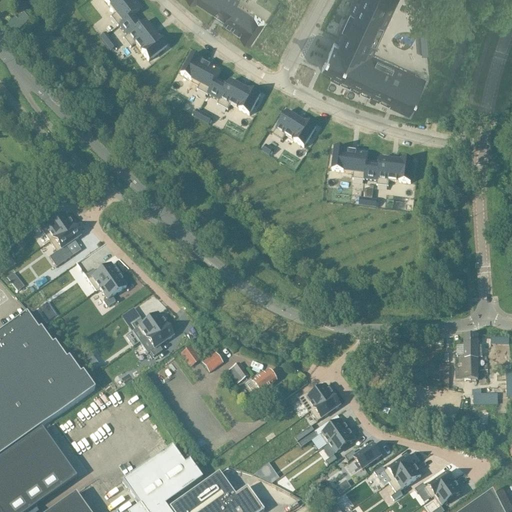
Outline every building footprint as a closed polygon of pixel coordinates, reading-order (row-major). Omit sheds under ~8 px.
[(103,0),(115,15),(110,18),(117,28),(118,27),(126,37),(122,40),(130,49),(134,45),(148,63),(166,48),(159,39),(157,40),(155,38),(151,33),(144,23),(137,29),(129,19),(139,11),(131,2),(129,0),(103,0)] [(192,0),(196,2),(197,1),(215,12),(215,13),(218,8),(229,15),(224,22),(242,34),(241,36),(251,43),(265,22),(238,4),(239,0),(192,0)] [(334,43),(322,68),(333,73),(330,78),(332,79),(389,105),(390,106),(392,101),(395,102),(393,107),(404,112),(406,107),(412,110),(424,85),(418,82),(420,78),(409,73),(407,77),(404,76),(407,71),(372,55),(397,0),(361,0),(360,1),(357,0),(355,0),(355,1),(337,38),(337,39),(342,41),(340,45),(334,43)] [(427,26),(420,27),(422,57),(429,56),(427,26)] [(105,34),(99,39),(110,53),(116,48),(105,34)] [(192,55),(181,76),(199,86),(197,91),(207,97),(208,96),(219,102),(217,106),(227,112),(230,106),(249,117),(260,96),(250,91),(249,92),(246,91),(240,88),(230,82),(225,90),(214,84),(220,73),(209,68),(203,64),(201,63),(202,61),(192,55)] [(196,111),(193,118),(209,126),(212,120),(196,111)] [(286,113),(272,136),(282,142),(285,137),(304,149),(316,129),(306,123),(305,125),(302,123),(297,120),(286,113)] [(265,147),(262,153),(269,158),(273,151),(265,147)] [(334,149),(331,172),(353,175),(352,181),(364,182),(364,181),(377,183),(376,187),(388,188),(389,183),(410,185),(413,162),(401,161),(401,163),(391,162),(385,161),(380,160),(378,169),(366,167),(367,155),(362,155),(355,154),(346,153),(346,151),(334,149)] [(31,195),(16,180),(9,187),(24,202),(31,195)] [(72,196),(72,195),(66,189),(59,195),(66,202),(72,196)] [(358,207),(376,209),(377,202),(359,200),(358,207)] [(46,221),(38,227),(49,243),(72,227),(64,216),(50,226),(46,221)] [(72,227),(49,243),(60,259),(69,253),(65,248),(79,238),(72,227)] [(92,271),(84,277),(95,293),(118,277),(110,266),(96,276),(92,271)] [(118,277),(95,293),(99,291),(106,301),(102,304),(106,309),(115,303),(111,298),(126,288),(118,277)] [(139,321),(131,327),(134,331),(131,333),(139,344),(165,327),(164,325),(166,324),(161,317),(159,318),(157,315),(143,325),(139,321)] [(0,457),(39,430),(94,391),(82,374),(79,376),(68,360),(65,361),(54,345),(51,347),(40,330),(37,332),(26,316),(0,333),(0,457)] [(165,327),(139,344),(147,356),(150,354),(153,358),(162,352),(158,348),(173,338),(165,327)] [(478,381),(477,359),(482,359),(481,347),(477,347),(477,337),(464,337),(465,358),(456,358),(456,377),(454,377),(454,380),(456,380),(456,381),(478,381)] [(491,338),(491,346),(509,347),(509,339),(491,338)] [(200,362),(190,348),(180,355),(190,369),(200,362)] [(215,355),(202,364),(209,374),(217,368),(216,367),(220,363),(215,355)] [(227,372),(236,386),(247,378),(238,365),(227,372)] [(439,365),(439,389),(448,391),(449,365),(439,365)] [(276,384),(267,372),(256,379),(255,377),(249,382),(258,396),(276,384)] [(307,394),(298,400),(308,415),(333,397),(332,396),(334,394),(329,388),(327,389),(326,387),(310,398),(307,394)] [(481,391),(472,391),(472,396),(473,396),(473,407),(498,406),(498,395),(481,396),(481,391)] [(333,397),(308,415),(310,414),(317,423),(340,407),(333,397)] [(318,438),(311,442),(318,452),(322,450),(348,432),(340,422),(318,438)] [(311,428),(294,440),(297,444),(314,432),(311,428)] [(0,460),(0,511),(30,511),(75,480),(41,431),(0,460)] [(348,432),(322,450),(329,460),(334,457),(355,442),(353,440),(355,439),(351,433),(349,434),(348,432)] [(315,434),(298,445),(301,449),(311,442),(318,438),(315,434)] [(353,452),(344,458),(347,463),(353,458),(362,472),(381,458),(372,446),(356,457),(353,452)] [(167,511),(164,507),(202,481),(188,462),(184,465),(171,448),(121,483),(139,507),(131,511),(167,511)] [(329,460),(325,463),(328,467),(336,461),(334,457),(329,460)] [(385,472),(383,473),(384,473),(390,483),(388,484),(389,485),(414,468),(406,457),(385,472)] [(382,468),(374,474),(376,478),(384,473),(383,473),(385,472),(382,468)] [(414,468),(389,485),(396,495),(399,493),(420,478),(414,468)] [(234,497),(218,474),(168,510),(169,511),(262,511),(246,489),(234,497)] [(426,489),(424,490),(431,501),(433,499),(434,500),(454,485),(447,474),(426,489)] [(423,485),(414,491),(417,495),(424,490),(426,489),(423,485)] [(454,485),(434,500),(440,509),(441,509),(461,495),(454,485)] [(396,495),(391,498),(393,502),(402,496),(399,493),(396,495)] [(502,511),(493,494),(467,511),(502,511)] [(85,511),(75,496),(51,511),(85,511)]
